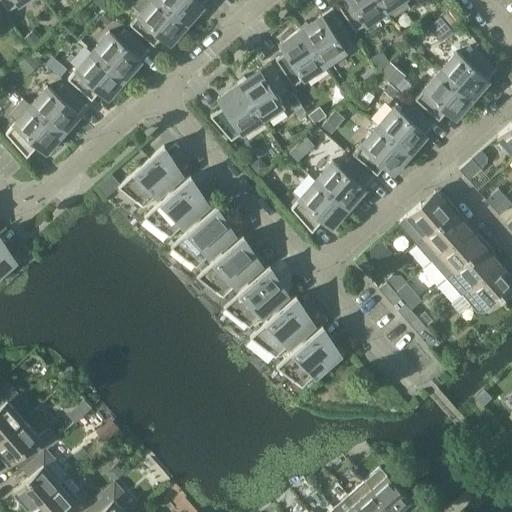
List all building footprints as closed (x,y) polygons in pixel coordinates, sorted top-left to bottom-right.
[(21,0),(0,0),(7,9),(21,0)] [(187,24),(159,0),(136,0),(133,5),(140,11),(129,23),(153,44),(161,35),(169,42),(172,38),(187,24)] [(159,0),(187,24),(194,19),(192,16),(205,0),(159,0)] [(385,9),(379,0),(342,0),(337,3),(354,30),(385,9)] [(379,0),(385,9),(391,17),(408,5),(405,0),(379,0)] [(305,21),(299,26),(324,63),(345,49),(339,40),(349,34),(331,8),(308,23),(305,21)] [(448,8),(433,21),(444,34),(459,21),(448,8)] [(324,63),(299,26),(283,40),(279,42),(285,51),(275,58),(293,84),(324,63)] [(108,31),(92,50),(125,79),(132,73),(130,70),(148,49),(124,29),(116,38),(108,31)] [(456,51),(439,70),(472,99),(479,93),(477,90),(495,69),(474,46),(464,58),(456,51)] [(125,79),(92,50),(67,78),(91,98),(99,90),(107,96),(110,93),(125,79)] [(243,75),(237,81),(261,118),(282,104),(277,95),(287,88),(269,62),(246,78),(243,75)] [(472,99),(439,70),(414,98),(438,119),(446,110),(454,116),(457,113),(472,99)] [(261,118),(237,81),(221,95),(221,94),(217,97),(223,106),(210,115),(230,138),(261,118)] [(46,85),(30,104),(63,133),(70,128),(68,125),(86,104),(62,83),(54,92),(46,85)] [(285,97),(296,114),(304,109),(293,92),(285,97)] [(30,104),(23,97),(9,114),(16,120),(5,132),(26,156),(37,144),(45,151),(48,147),(63,133),(30,104)] [(394,105),(377,124),(410,153),(417,148),(415,145),(433,124),(409,103),(402,112),(394,105)] [(497,134),(511,151),(511,122),(497,134)] [(410,153),(377,124),(352,152),(376,173),(384,164),(392,171),(395,167),(410,153)] [(163,144),(117,185),(143,206),(156,194),(158,197),(174,183),(171,181),(180,172),(163,144)] [(471,157),(459,168),(468,178),(480,167),(471,157)] [(332,160),(315,179),(348,208),(355,202),(353,199),(371,178),(347,158),(340,167),(332,160)] [(190,175),(144,215),(169,236),(182,224),(185,227),(200,213),(198,211),(207,202),(190,175)] [(348,208),(315,179),(290,207),(311,230),(322,218),(330,225),(333,222),(348,208)] [(485,198),(492,206),(504,195),(498,187),(485,198)] [(406,214),(424,235),(456,207),(442,191),(424,206),(420,202),(406,214)] [(504,195),(492,206),(498,213),(511,202),(504,195)] [(216,205),(170,245),(196,266),(209,254),(211,257),(227,243),(224,241),(233,233),(216,205)] [(424,235),(439,252),(468,227),(461,220),(464,217),(456,207),(424,235)] [(439,252),(454,270),(486,241),(477,232),(474,234),(468,227),(439,252)] [(243,235),(196,275),(222,296),(235,284),(237,287),(253,274),(250,271),(260,263),(243,235)] [(5,268),(14,260),(0,236),(0,277),(7,271),(5,268)] [(454,270),(468,286),(498,261),(491,254),(494,251),(486,241),(454,270)] [(365,249),(354,260),(366,273),(374,267),(371,264),(375,260),(365,249)] [(468,286),(460,292),(468,301),(469,301),(476,310),(480,310),(484,310),(487,309),(491,308),(494,307),(497,305),(503,299),(500,296),(511,285),(511,277),(498,261),(468,286)] [(269,265),(223,305),(248,326),(261,314),(264,317),(279,304),(277,301),(286,293),(269,265)] [(378,287),(387,298),(395,291),(386,280),(378,287)] [(395,291),(387,298),(397,308),(404,301),(395,291)] [(295,295),(249,335),(275,356),(288,344),(290,347),(306,334),(303,331),(312,323),(295,295)] [(408,321),(419,333),(426,327),(416,314),(408,321)] [(322,325),(276,365),(301,386),(314,374),(317,377),(332,364),(330,361),(339,353),(322,325)] [(426,327),(419,333),(429,346),(437,339),(426,327)] [(0,437),(22,418),(7,400),(16,392),(7,383),(0,388),(0,437)] [(86,411),(91,406),(83,398),(78,402),(86,411)] [(19,454),(26,462),(44,447),(56,437),(47,427),(38,435),(22,418),(0,437),(0,453),(9,463),(19,454)] [(12,490),(29,508),(59,482),(58,481),(43,464),(52,456),(44,447),(26,462),(21,466),(29,475),(12,490)] [(380,466),(363,480),(391,511),(394,511),(409,499),(386,473),(380,466)] [(79,511),(86,507),(85,506),(92,501),(91,500),(83,491),(67,473),(58,481),(59,482),(29,508),(31,511),(79,511)] [(391,511),(363,480),(348,494),(364,511),(391,511)] [(125,511),(113,498),(122,490),(114,481),(91,500),(92,501),(85,506),(86,507),(90,511),(125,511)] [(364,511),(348,494),(333,507),(337,511),(364,511)]
